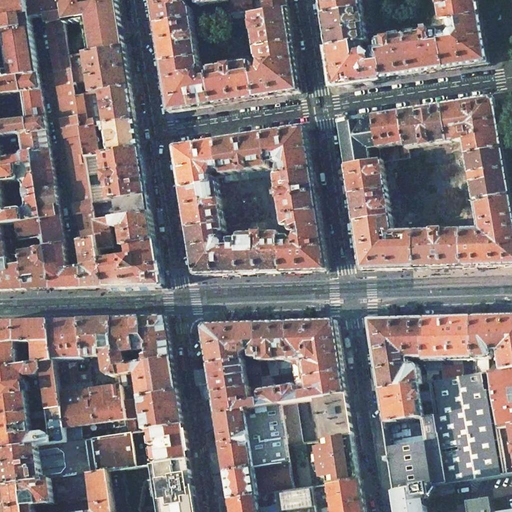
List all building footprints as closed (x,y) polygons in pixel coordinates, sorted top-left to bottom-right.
[(0,0),(0,29),(7,28),(14,79),(41,75),(33,19),(29,0),(0,0)] [(47,17),(65,129),(83,127),(83,129),(104,126),(98,94),(78,97),(71,57),(71,53),(67,25),(62,0),(29,0),(33,19),(38,18),(47,17)] [(62,0),(67,25),(85,22),(89,54),(127,48),(119,0),(62,0)] [(153,0),(157,25),(195,20),(193,10),(189,5),(190,0),(153,0)] [(198,0),(200,5),(201,6),(207,5),(208,10),(206,10),(205,11),(207,22),(226,19),(225,8),(223,7),(214,9),(213,4),(228,2),(229,5),(231,4),(232,4),(230,0),(198,0)] [(264,0),(230,0),(232,4),(231,4),(234,20),(252,17),(252,16),(266,13),(266,11),(267,11),(264,0)] [(264,0),(267,11),(289,8),(289,7),(287,0),(264,0)] [(321,0),(325,16),(365,10),(362,0),(321,0)] [(449,23),(483,16),(479,0),(439,0),(443,23),(446,24),(449,24),(449,23)] [(258,49),(295,43),(292,26),(289,10),(266,13),(252,16),(252,17),(258,49)] [(330,49),(365,43),(365,44),(368,43),(369,41),(365,10),(325,16),(330,49)] [(447,71),(490,64),(491,63),(487,44),(488,44),(486,36),(487,36),(483,16),(449,23),(449,24),(450,30),(451,32),(453,33),(453,34),(450,38),(449,38),(448,36),(446,35),(441,36),(447,71)] [(157,25),(161,48),(163,64),(201,59),(195,20),(157,25)] [(0,80),(14,79),(7,28),(0,29),(0,80)] [(409,37),(414,76),(446,71),(447,71),(441,36),(441,34),(439,31),(409,37)] [(414,76),(409,37),(381,41),(378,43),(379,50),(380,50),(385,80),(385,81),(414,76)] [(295,43),(258,49),(259,59),(263,64),(261,69),(254,70),(253,70),(258,100),(302,94),(302,93),(295,43)] [(365,43),(330,49),(336,88),(385,80),(380,50),(379,50),(375,51),(371,55),(367,52),(365,44),(365,43)] [(98,94),(133,88),(127,48),(89,54),(79,56),(71,57),(78,97),(98,94)] [(201,59),(163,64),(163,65),(166,86),(171,113),(172,114),(216,107),(212,77),(210,77),(205,77),(203,79),(200,75),(202,68),(201,59)] [(212,77),(216,107),(233,104),(258,100),(253,70),(254,70),(253,66),(253,64),(252,63),(211,70),(209,70),(210,77),(212,77)] [(30,132),(31,135),(50,132),(41,75),(14,79),(0,80),(0,137),(19,135),(18,134),(30,132)] [(104,126),(138,120),(133,88),(98,94),(104,126)] [(468,156),(505,150),(506,150),(501,121),(498,100),(497,98),(495,98),(468,102),(468,103),(468,102),(445,106),(445,107),(450,144),(466,141),(468,156)] [(403,112),(409,150),(410,150),(450,144),(445,107),(445,106),(403,112)] [(375,118),(383,163),(385,163),(411,159),(410,150),(409,150),(403,112),(376,117),(375,117),(375,118)] [(347,168),(383,163),(375,118),(366,119),(366,118),(341,122),(347,168)] [(104,126),(83,129),(87,158),(103,156),(100,137),(109,136),(112,154),(143,150),(140,133),(139,120),(138,120),(104,126)] [(95,206),(87,158),(83,129),(83,127),(65,129),(82,242),(100,240),(97,223),(95,206)] [(272,176),(277,176),(314,170),(308,129),(307,128),(266,134),(272,176)] [(0,171),(35,165),(34,154),(53,151),(50,132),(31,135),(30,132),(18,134),(19,135),(23,137),(25,154),(23,157),(4,160),(1,145),(0,144),(0,171)] [(219,142),(226,184),(272,176),(266,134),(245,137),(219,142)] [(176,149),(183,190),(220,184),(226,184),(219,142),(178,148),(176,149)] [(95,206),(150,196),(147,177),(146,169),(145,169),(143,150),(112,154),(103,156),(87,158),(95,206)] [(468,156),(476,203),(511,196),(511,185),(506,150),(505,150),(468,156)] [(44,220),(48,241),(49,248),(69,245),(53,151),(34,154),(35,165),(44,220)] [(352,196),(389,190),(385,163),(383,163),(347,168),(352,196)] [(0,171),(0,226),(20,224),(44,220),(35,165),(0,171)] [(278,176),(283,217),(321,211),(314,170),(277,176),(278,176)] [(183,190),(189,228),(190,228),(190,229),(226,223),(221,185),(220,184),(183,190)] [(356,225),(393,218),(389,190),(352,196),(356,225)] [(150,196),(95,206),(97,223),(116,220),(116,215),(121,214),(122,219),(153,214),(150,196)] [(464,230),(465,268),(511,266),(511,196),(476,203),(481,230),(464,230)] [(331,271),(321,211),(283,217),(285,226),(286,227),(287,228),(292,227),(293,233),(294,233),(299,233),(299,236),(297,240),(294,241),(293,239),(292,238),(283,238),(282,238),(283,274),(329,273),(331,271)] [(158,242),(153,214),(122,219),(116,220),(97,223),(100,240),(102,251),(157,242),(158,242)] [(356,225),(363,272),(418,270),(416,232),(396,232),(393,218),(356,225)] [(44,220),(20,224),(22,239),(43,236),(44,241),(48,241),(44,220)] [(224,239),(223,235),(226,235),(227,234),(228,233),(226,223),(190,229),(189,229),(196,275),(198,277),(242,275),(241,239),(231,240),(229,242),(229,245),(225,245),(223,242),(224,240),(224,239)] [(0,263),(25,259),(24,252),(22,239),(20,224),(0,226),(0,263)] [(418,270),(465,268),(464,230),(445,231),(445,230),(434,231),(416,232),(418,270)] [(242,275),(283,274),(282,238),(283,238),(283,235),(281,234),(242,235),(242,237),(242,239),(241,239),(242,275)] [(98,289),(108,289),(102,251),(100,240),(82,242),(87,268),(82,269),(75,270),(78,289),(85,289),(98,289)] [(121,288),(129,288),(164,287),(157,242),(102,251),(108,289),(121,288)] [(49,248),(56,290),(78,289),(75,270),(73,271),(69,245),(49,248)] [(40,250),(24,252),(25,259),(29,291),(37,291),(56,290),(49,248),(43,249),(42,247),(40,247),(40,250)] [(0,292),(11,292),(29,291),(25,259),(0,263),(0,292)] [(511,316),(475,318),(475,325),(476,361),(477,375),(490,373),(502,371),(511,369),(511,316)] [(175,359),(169,318),(144,319),(145,336),(137,338),(138,353),(138,365),(147,364),(175,359)] [(464,378),(477,375),(476,361),(475,325),(475,318),(427,319),(428,347),(426,347),(426,360),(426,363),(427,363),(429,383),(431,383),(443,381),(464,378)] [(144,319),(116,320),(119,356),(120,368),(130,367),(128,360),(128,359),(125,358),(127,354),(130,354),(133,353),(134,366),(138,365),(138,353),(137,338),(145,336),(144,319)] [(427,319),(371,321),(382,391),(420,385),(424,384),(422,374),(420,370),(420,369),(419,368),(417,367),(412,366),(411,360),(426,360),(426,347),(428,347),(427,319)] [(116,320),(83,321),(88,358),(106,357),(106,358),(108,373),(114,378),(117,377),(121,376),(120,368),(119,356),(116,320)] [(83,321),(52,322),(57,359),(58,362),(61,386),(72,385),(79,384),(85,383),(92,382),(90,372),(78,373),(77,363),(69,364),(69,359),(88,358),(83,321)] [(57,359),(52,322),(18,323),(19,344),(20,344),(35,344),(35,345),(37,345),(38,365),(58,362),(57,359)] [(295,381),(308,379),(307,379),(346,372),(338,323),(337,322),(290,323),(293,361),(292,361),(294,373),(295,381)] [(19,344),(18,323),(0,324),(0,370),(21,367),(20,363),(20,344),(19,344)] [(293,361),(290,323),(259,324),(261,359),(261,362),(262,367),(263,374),(263,379),(272,377),(278,376),(281,376),(294,373),(292,361),(293,361)] [(211,365),(245,359),(247,359),(253,359),(261,359),(259,324),(209,326),(205,330),(211,365)] [(130,367),(120,368),(121,376),(123,386),(123,387),(129,386),(127,375),(136,373),(139,375),(143,398),(181,392),(175,359),(147,364),(138,365),(134,366),(130,367)] [(215,394),(251,388),(252,388),(265,386),(263,379),(263,374),(262,367),(261,362),(261,359),(253,359),(247,359),(245,359),(211,365),(215,394)] [(0,370),(0,416),(31,413),(27,383),(26,374),(31,377),(40,376),(44,372),(45,377),(49,410),(64,408),(62,394),(61,386),(58,362),(38,365),(26,367),(21,367),(0,370)] [(511,427),(511,426),(511,369),(502,371),(490,373),(500,429),(509,427),(511,427)] [(298,403),(317,400),(349,394),(347,383),(346,372),(307,379),(308,379),(295,381),(294,373),(281,376),(278,376),(282,405),(298,403)] [(506,465),(501,440),(500,429),(490,373),(477,375),(464,378),(443,381),(431,383),(432,393),(434,402),(436,417),(441,452),(446,484),(451,483),(507,475),(506,465)] [(72,385),(61,386),(62,394),(64,408),(67,429),(69,442),(92,439),(101,438),(130,433),(128,420),(125,401),(123,387),(123,386),(121,376),(117,377),(119,387),(86,391),(85,383),(79,384),(72,385)] [(219,416),(282,405),(278,376),(272,377),(263,379),(265,386),(252,388),(251,388),(215,394),(219,416)] [(420,385),(382,391),(384,408),(387,425),(425,419),(436,417),(434,402),(432,393),(431,383),(429,383),(424,384),(420,385)] [(134,400),(125,401),(128,420),(130,433),(132,433),(137,432),(135,419),(137,419),(134,402),(143,401),(148,431),(152,430),(186,425),(181,392),(143,398),(134,400)] [(317,400),(323,441),(324,441),(355,436),(352,415),(349,394),(317,400)] [(282,405),(289,447),(304,444),(298,403),(282,405)] [(282,405),(219,416),(228,473),(291,463),(289,447),(282,405)] [(31,413),(0,416),(0,452),(40,447),(69,442),(67,429),(64,408),(49,410),(53,437),(47,434),(39,435),(34,439),(33,427),(35,426),(34,421),(32,421),(31,413)] [(425,419),(387,425),(391,454),(392,460),(441,452),(436,417),(425,419)] [(186,425),(152,430),(157,465),(159,465),(175,462),(191,460),(186,425)] [(500,429),(501,440),(511,438),(509,427),(500,429)] [(0,452),(0,455),(4,487),(44,481),(53,480),(57,479),(86,475),(90,475),(97,474),(110,472),(122,470),(138,468),(132,433),(130,433),(101,438),(92,439),(69,442),(40,447),(0,452)] [(320,454),(323,473),(326,473),(327,478),(329,478),(331,485),(362,480),(359,460),(355,436),(324,441),(325,448),(322,448),(323,453),(320,454)] [(441,452),(392,460),(397,493),(418,490),(432,487),(446,485),(446,484),(441,452)] [(175,462),(159,465),(161,481),(159,481),(160,490),(158,490),(159,498),(161,511),(199,511),(191,460),(175,462)] [(232,500),(295,491),(295,490),(291,463),(228,473),(232,500)] [(90,475),(86,475),(89,499),(93,499),(95,511),(116,511),(110,472),(97,474),(90,475)] [(430,511),(428,498),(453,494),(452,491),(511,481),(511,473),(511,474),(507,475),(451,483),(446,484),(446,485),(432,487),(418,490),(397,493),(400,511),(430,511)] [(44,481),(4,487),(7,511),(36,511),(36,507),(56,504),(60,503),(89,499),(86,475),(57,479),(53,480),(44,481)] [(295,491),(232,500),(232,502),(233,511),(367,511),(364,496),(363,483),(362,480),(331,485),(295,490),(295,491)]
